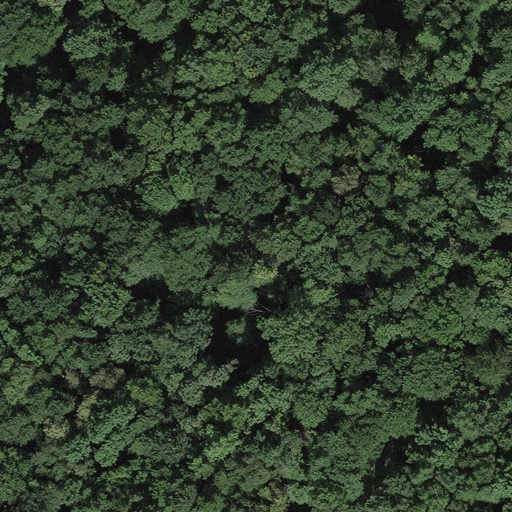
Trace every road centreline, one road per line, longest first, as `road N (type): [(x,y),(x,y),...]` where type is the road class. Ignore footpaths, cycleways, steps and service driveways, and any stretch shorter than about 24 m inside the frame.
road 1 (track): [(339,511),(511,328)]
road 2 (track): [(0,118),(57,55),(88,0)]
